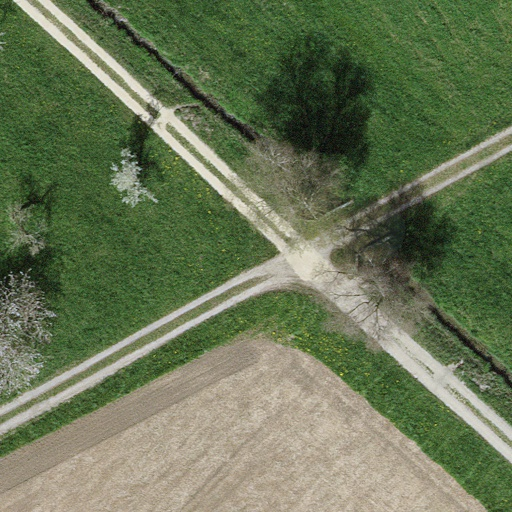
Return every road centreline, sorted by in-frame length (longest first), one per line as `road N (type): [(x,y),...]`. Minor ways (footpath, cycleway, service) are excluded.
road 1 (track): [(26,0),(511,437)]
road 2 (track): [(511,137),(0,413)]
